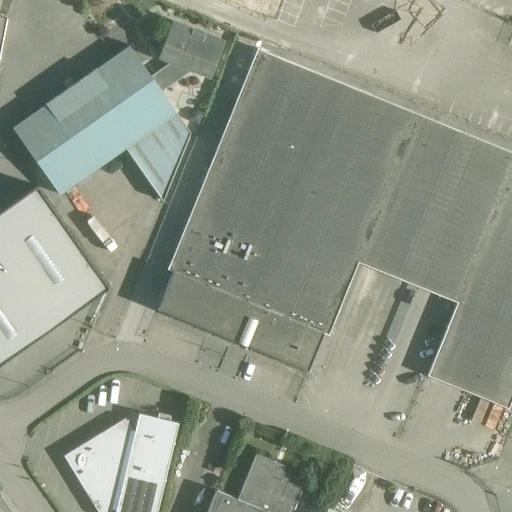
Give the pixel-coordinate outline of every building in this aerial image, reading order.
[(219,0),(285,26),(294,0),(219,0)] [(365,0),(346,52),(439,87),(471,0),(365,0)] [(190,132),(175,112),(161,91),(192,70),(209,75),(221,40),(171,23),(159,59),(175,64),(153,80),(129,45),(12,127),(59,194),(125,147),(162,199),(190,132)] [(511,34),(479,130),(511,142),(511,34)] [(172,270),(156,309),(307,370),(322,332),(328,334),(357,261),(456,302),(427,373),(426,375),(508,408),(511,397),(511,151),(256,47),(166,268),(172,270)] [(0,364),(109,286),(36,185),(1,210),(0,208),(0,364)] [(65,455),(100,511),(105,511),(112,508),(115,509),(114,511),(156,511),(178,422),(138,412),(134,430),(131,429),(125,419),(65,455)] [(255,453),(237,498),(215,489),(205,511),(291,511),(305,480),(273,467),(276,461),(255,453)]
